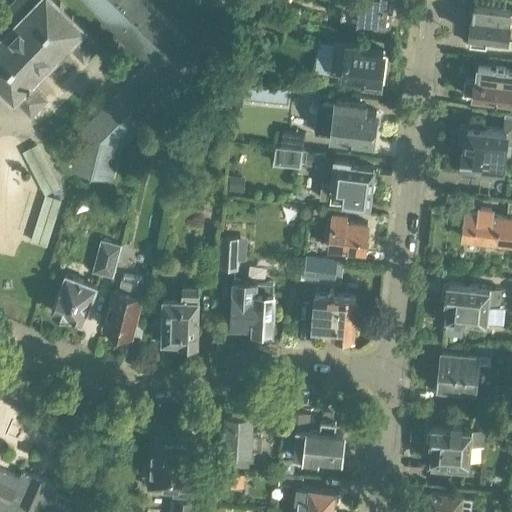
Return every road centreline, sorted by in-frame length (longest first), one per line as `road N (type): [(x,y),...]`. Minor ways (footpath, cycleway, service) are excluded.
road 1 (residential): [(392,375),(280,361),(182,388),(146,388),(0,338)]
road 2 (residential): [(392,375),(431,0)]
road 3 (residential): [(378,511),(392,375)]
